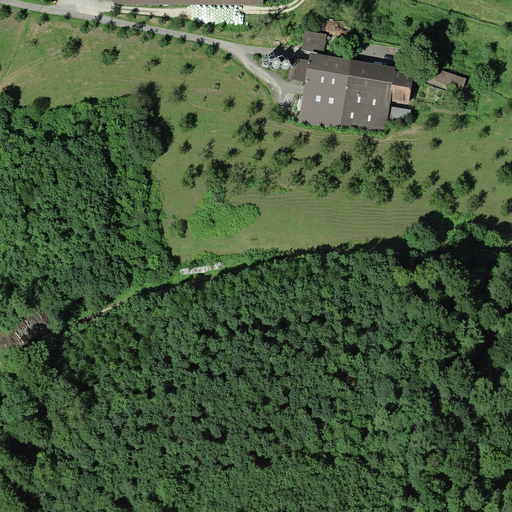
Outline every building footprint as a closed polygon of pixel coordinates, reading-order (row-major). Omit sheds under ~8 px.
[(327,35),(305,31),(302,51),(310,53),(324,55),(327,35)] [(324,55),(310,53),(309,60),(305,82),(299,122),(385,135),(388,119),(390,106),(390,101),(409,104),(413,74),(395,71),(396,66),(324,55)] [(305,82),(309,60),(291,57),(288,79),(305,82)] [(466,78),(438,69),(434,80),(463,89),(466,78)] [(411,110),(390,106),(388,119),(409,123),(411,110)]
